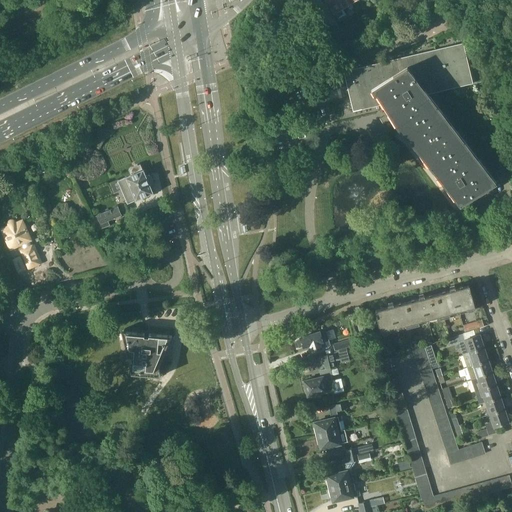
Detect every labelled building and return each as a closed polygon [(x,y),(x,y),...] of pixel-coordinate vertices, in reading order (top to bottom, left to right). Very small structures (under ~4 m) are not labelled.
[(341,8),(352,1),(351,0),(326,0),(334,13),(335,12),(338,19),(345,15),(341,8)] [(371,32),(375,38),(384,33),(380,26),(371,32)] [(350,38),(340,44),(346,54),(356,48),(350,38)] [(353,69),(343,71),(353,111),(362,109),(384,104),(389,112),(382,117),(385,122),(392,118),(393,118),(397,125),(398,124),(460,206),(497,183),(428,93),(457,86),(473,83),(463,42),(447,46),(400,57),(353,69)] [(76,142),(68,146),(71,152),(79,147),(76,142)] [(58,159),(55,154),(49,157),(51,162),(58,159)] [(35,166),(39,174),(50,169),(47,161),(39,164),(35,166)] [(153,192),(150,186),(151,186),(152,186),(152,185),(153,185),(153,184),(153,183),(153,182),(156,180),(154,176),(151,177),(150,177),(149,176),(147,176),(146,176),(143,170),(142,170),(140,165),(136,166),(136,165),(132,167),(133,168),(130,169),(132,175),(119,180),(122,189),(119,190),(122,197),(125,195),(129,203),(153,192)] [(110,225),(108,221),(122,215),(118,206),(97,215),(93,217),(98,229),(110,225)] [(24,248),(31,245),(28,239),(22,223),(5,230),(12,246),(21,242),(22,245),(24,248)] [(31,245),(24,248),(20,250),(28,270),(43,263),(34,244),(31,245)] [(13,260),(18,272),(24,269),(19,257),(13,260)] [(388,307),(376,310),(382,331),(427,319),(432,318),(473,307),(475,306),(469,286),(456,289),(455,287),(450,288),(450,289),(450,291),(425,297),(424,295),(419,296),(419,297),(420,299),(394,306),(394,303),(388,305),(388,307)] [(368,333),(364,319),(357,321),(361,335),(368,333)] [(473,322),(464,325),(466,331),(466,332),(475,329),(473,322)] [(301,339),(297,340),(299,347),(303,346),(303,347),(310,345),(312,351),(321,348),(330,345),(328,340),(335,337),(333,329),(326,331),(325,330),(320,332),(319,332),(300,338),(301,339)] [(481,334),(476,336),(474,329),(463,333),(447,339),(449,346),(459,342),(463,355),(485,347),(481,334)] [(144,335),(127,333),(130,349),(134,349),(133,368),(153,370),(168,337),(149,335),(149,336),(144,336),(144,335)] [(380,341),(378,333),(371,334),(373,342),(380,341)] [(351,345),(350,339),(333,344),(335,350),(351,345)] [(414,355),(426,351),(424,346),(412,350),(414,355)] [(485,347),(463,355),(467,367),(489,360),(485,347)] [(321,369),(323,376),(305,381),(308,395),(326,391),(326,390),(334,388),(329,368),(335,367),(334,361),(341,359),(341,358),(349,356),(347,348),(337,350),(337,352),(323,355),(326,368),(321,369)] [(427,357),(426,351),(414,355),(416,361),(427,357)] [(381,366),(393,363),(391,357),(380,361),(381,366)] [(428,358),(427,357),(416,361),(418,367),(429,363),(428,358)] [(489,360),(467,367),(471,379),(493,372),(489,360)] [(393,363),(381,366),(383,372),(395,368),(393,363)] [(429,363),(418,367),(420,372),(431,369),(430,365),(429,363)] [(397,374),(395,368),(383,372),(385,378),(397,374)] [(433,374),(431,369),(420,372),(422,378),(433,374)] [(497,384),(493,372),(471,379),(475,392),(497,384)] [(399,380),(397,374),(385,378),(387,384),(399,380)] [(435,380),(433,374),(422,378),(424,384),(435,380)] [(399,380),(387,384),(388,390),(400,386),(399,380)] [(435,380),(424,384),(426,390),(437,386),(435,380)] [(501,397),(497,384),(475,392),(479,404),(486,402),(501,397)] [(400,386),(388,390),(390,395),(402,392),(400,386)] [(439,391),(437,386),(426,390),(428,395),(439,391)] [(447,388),(442,389),(446,401),(451,400),(447,388)] [(441,397),(439,391),(428,395),(430,401),(441,397)] [(404,398),(402,392),(390,395),(392,401),(404,398)] [(443,403),(441,397),(430,401),(432,407),(443,403)] [(506,409),(501,397),(486,402),(491,415),(506,409)] [(406,403),(404,398),(392,401),(394,407),(406,403)] [(316,436),(341,430),(345,429),(343,421),(339,422),(337,411),(347,408),(345,402),(329,406),(332,418),(315,423),(316,427),(314,428),(316,436)] [(406,403),(394,407),(395,413),(407,409),(406,403)] [(443,403),(432,407),(434,413),(445,409),(443,403)] [(407,409),(395,413),(397,419),(409,415),(407,409)] [(445,409),(434,413),(435,418),(447,414),(445,409)] [(506,409),(491,415),(493,421),(485,423),(487,430),(479,432),(481,438),(497,433),(495,427),(510,422),(506,409)] [(447,414),(435,418),(437,424),(449,420),(447,414)] [(409,415),(397,419),(399,424),(411,421),(409,415)] [(451,426),(449,420),(437,424),(439,430),(451,426)] [(411,421),(399,424),(401,430),(413,427),(411,421)] [(453,432),(451,426),(439,430),(441,435),(453,432)] [(413,427),(401,430),(402,436),(414,432),(413,427)] [(341,430),(316,436),(318,444),(320,444),(321,449),(344,443),(341,430)] [(416,438),(414,432),(402,436),(404,442),(416,438)] [(454,437),(453,432),(441,435),(443,441),(454,437)] [(457,443),(454,437),(443,441),(445,447),(457,443)] [(418,444),(416,438),(404,442),(406,448),(418,444)] [(347,456),(369,451),(379,448),(378,442),(356,447),(346,450),(347,456)] [(476,444),(480,455),(486,453),(482,442),(476,444)] [(457,443),(445,447),(447,453),(453,451),(459,450),(457,443)] [(420,450),(418,444),(406,448),(408,453),(420,450)] [(480,455),(476,444),(470,446),(474,457),(480,455)] [(474,457),(470,446),(465,447),(469,459),(474,457)] [(469,459),(465,447),(459,449),(463,461),(469,459)] [(459,449),(459,450),(453,451),(457,463),(463,461),(459,449)] [(421,456),(420,450),(408,453),(409,459),(421,456)] [(369,451),(347,456),(349,461),(343,463),(345,470),(341,471),(340,466),(329,469),(330,474),(327,474),(330,488),(354,483),(357,482),(355,474),(352,475),(351,470),(354,465),(353,461),(359,460),(359,462),(371,459),(369,451)] [(453,451),(447,453),(451,465),(457,463),(453,451)] [(421,456),(409,459),(411,465),(423,461),(421,456)] [(398,462),(400,471),(411,468),(409,460),(398,462)] [(425,467),(423,461),(411,465),(413,471),(425,467)] [(425,467),(413,471),(415,477),(427,473),(425,467)] [(123,511),(112,470),(100,473),(110,511),(123,511)] [(428,479),(427,473),(415,477),(417,482),(428,479)] [(511,484),(509,474),(503,476),(507,488),(511,486),(511,484)] [(503,476),(498,478),(501,490),(502,489),(507,488),(503,476)] [(498,478),(492,479),(495,491),(497,491),(501,490),(498,478)] [(430,485),(428,479),(417,482),(418,488),(430,485)] [(492,479),(486,481),(489,493),(491,492),(495,491),(492,479)] [(486,481),(480,483),(483,495),(489,493),(486,481)] [(86,497),(94,494),(90,482),(82,485),(86,497)] [(354,483),(330,488),(333,501),(360,494),(359,489),(355,490),(354,483)] [(480,483),(474,484),(478,496),(483,495),(480,483)] [(474,484),(469,486),(472,498),(478,496),(474,484)] [(430,485),(418,488),(420,494),(432,491),(430,485)] [(469,486),(463,488),(466,499),(472,498),(469,486)] [(463,488),(457,489),(460,501),(466,499),(463,488)] [(457,489),(451,491),(454,503),(460,501),(457,489)] [(432,491),(420,494),(425,511),(437,508),(433,496),(432,491)] [(451,491),(445,493),(449,504),(454,503),(451,491)] [(445,493),(440,494),(443,506),(449,504),(445,493)] [(440,494),(433,496),(437,508),(443,506),(440,494)] [(383,496),(374,498),(375,499),(376,505),(384,503),(383,496)] [(91,511),(97,508),(93,499),(87,503),(91,511)] [(359,509),(376,505),(375,499),(358,503),(359,509)]
